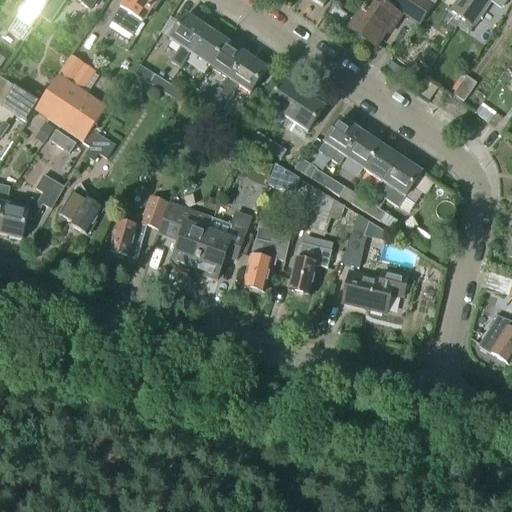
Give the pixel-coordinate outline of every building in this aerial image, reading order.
[(32,31),(52,0),(30,0),(26,6),(21,8),(17,14),(18,19),(17,21),(32,31)] [(61,0),(52,0),(32,31),(32,32),(40,20),(50,26),(66,3),(61,0)] [(71,0),(90,12),(98,0),(71,0)] [(140,25),(157,0),(125,0),(119,11),(110,25),(131,39),(140,25)] [(307,0),(322,10),(328,0),(307,0)] [(420,27),(433,8),(422,0),(400,0),(394,10),(420,27)] [(422,0),(433,8),(434,8),(439,0),(422,0)] [(460,0),(451,13),(462,20),(476,0),(460,0)] [(476,0),(462,20),(472,27),(490,0),(491,0),(501,6),(505,0),(476,0)] [(381,12),(368,4),(349,33),(373,49),(384,34),(389,37),(402,19),(384,7),(381,12)] [(180,71),(190,57),(189,57),(206,31),(186,17),(169,43),(180,50),(170,65),(180,71)] [(209,70),(226,44),(206,31),(189,57),(190,57),(209,70)] [(240,48),(230,42),(228,45),(226,44),(209,70),(229,83),(246,58),(238,52),(240,48)] [(250,97),(267,71),(246,58),(229,83),(213,108),(207,117),(220,126),(226,117),(222,114),(238,90),(250,97)] [(83,145),(104,113),(106,111),(82,94),(96,74),(82,66),(71,59),(34,114),(83,146),(83,145)] [(459,88),(453,97),(464,105),(476,86),(466,78),(460,74),(453,84),(459,88)] [(163,95),(169,86),(155,77),(149,86),(163,95)] [(415,93),(429,103),(437,91),(423,81),(415,93)] [(287,122),(304,96),(283,82),(266,108),(287,122)] [(0,108),(13,89),(4,83),(0,88),(0,108)] [(163,95),(177,105),(183,96),(169,86),(163,95)] [(13,89),(0,108),(0,109),(9,116),(25,126),(39,106),(13,89)] [(304,96),(287,122),(307,135),(324,110),(304,96)] [(207,117),(213,108),(198,98),(193,107),(207,117)] [(483,107),(476,116),(500,133),(507,124),(483,107)] [(111,117),(104,113),(83,145),(90,150),(84,159),(94,164),(98,157),(107,162),(115,148),(97,138),(111,117)] [(323,147),(320,152),(331,160),(340,166),(344,160),(346,157),(361,135),(352,129),(354,126),(345,120),(343,123),(340,121),(323,147)] [(46,126),(36,140),(44,146),(54,131),(46,126)] [(76,147),(56,133),(49,144),(69,157),(76,147)] [(346,157),(344,160),(351,164),(364,173),(381,148),(361,135),(346,157)] [(265,155),(271,146),(256,137),(250,145),(265,155)] [(271,146),(265,155),(279,164),(285,155),(271,146)] [(381,148),(364,173),(384,187),(401,161),(381,148)] [(378,196),(385,202),(398,210),(404,200),(410,192),(421,175),(401,161),(384,187),(378,196)] [(259,163),(255,173),(269,178),(273,168),(259,163)] [(299,182),(275,167),(267,189),(295,196),(299,182)] [(324,191),(330,182),(315,173),(309,181),(324,191)] [(51,213),(65,190),(44,178),(35,192),(42,196),(37,205),(32,202),(29,202),(23,212),(6,208),(0,231),(0,237),(21,243),(26,222),(33,223),(42,208),(51,213)] [(330,182),(324,191),(338,200),(343,192),(330,182)] [(85,238),(101,212),(86,202),(88,200),(80,186),(75,189),(56,222),(58,226),(65,222),(70,226),(69,228),(85,238)] [(0,231),(6,208),(10,190),(0,188),(0,231)] [(354,226),(357,217),(312,189),(299,227),(323,235),(329,217),(354,226)] [(365,215),(364,216),(379,226),(394,236),(399,228),(384,218),(378,213),(385,202),(378,196),(370,208),(365,215)] [(356,199),(350,207),(364,216),(365,215),(370,208),(356,199)] [(158,233),(167,208),(150,201),(143,220),(136,218),(132,220),(130,229),(117,225),(108,254),(127,260),(127,259),(135,262),(145,229),(158,233)] [(211,224),(168,208),(167,208),(158,233),(158,234),(157,237),(178,245),(169,267),(192,276),(210,226),(211,224)] [(230,231),(211,224),(210,226),(192,276),(214,284),(224,260),(235,264),(250,223),(235,217),(230,231)] [(357,217),(354,226),(340,267),(358,271),(366,240),(363,239),(369,225),(357,217)] [(250,259),(243,290),(262,295),(266,276),(271,277),(272,277),(274,269),(275,263),(285,265),(291,241),(273,236),(271,246),(256,242),(252,259),(250,259)] [(327,269),(331,252),(301,245),(298,261),(296,260),(288,292),(307,297),(315,266),(327,269)] [(402,300),(407,281),(382,275),(380,284),(349,276),(341,306),(385,316),(390,297),(402,300)] [(479,349),(478,350),(508,368),(511,362),(511,325),(497,319),(479,349)]
